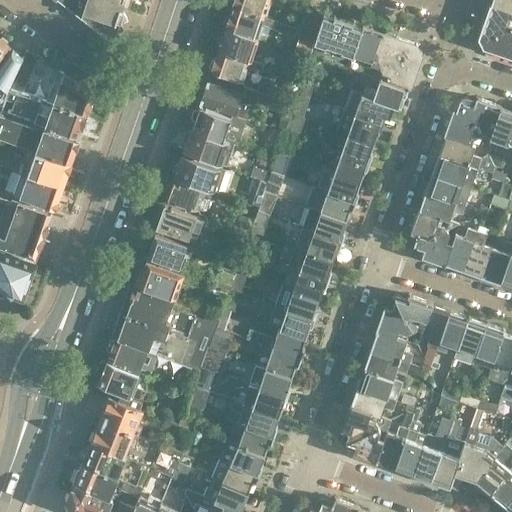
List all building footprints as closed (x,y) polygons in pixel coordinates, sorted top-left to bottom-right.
[(58,0),(113,43),(119,24),(127,20),(121,9),(124,1),(120,0),(58,0)] [(230,0),(233,5),(265,16),(270,0),(230,0)] [(490,3),(489,4),(511,11),(511,0),(491,0),(491,3),(490,3)] [(477,37),(480,42),(511,27),(511,11),(489,4),(478,37),(477,37)] [(225,15),(223,21),(226,27),(266,40),(270,28),(293,35),(297,26),(296,26),(270,17),(265,16),(233,5),(231,13),(225,15)] [(299,33),(299,35),(316,43),(325,14),(324,13),(323,12),(323,11),(309,7),(309,8),(308,7),(300,33),(299,33)] [(325,14),(316,43),(313,53),(331,59),(335,49),(344,19),(334,16),(325,14)] [(344,19),(335,49),(331,59),(349,65),(351,65),(354,55),(364,25),(362,25),(362,26),(353,22),(344,19)] [(364,25),(354,55),(351,65),(364,69),(367,62),(372,65),(383,33),(372,29),(372,28),(364,25)] [(219,48),(219,49),(251,59),(254,50),(263,53),(267,40),(266,40),(226,27),(224,34),(218,37),(216,43),(219,48)] [(511,27),(480,42),(483,48),(484,48),(511,57),(511,27)] [(383,33),(372,65),(379,67),(379,65),(382,72),(390,75),(389,78),(410,85),(421,54),(422,54),(416,43),(415,43),(383,33)] [(0,56),(9,45),(9,44),(8,43),(10,41),(1,34),(0,35),(0,56)] [(313,53),(316,43),(299,37),(294,51),(311,57),(313,53)] [(13,47),(0,63),(0,82),(8,89),(9,87),(23,56),(13,47)] [(23,56),(9,87),(23,92),(39,56),(27,48),(23,56)] [(212,69),(211,72),(244,81),(245,77),(248,67),(261,71),(264,63),(251,59),(219,49),(216,56),(211,58),(209,65),(212,69)] [(55,74),(46,100),(53,102),(87,113),(87,110),(90,109),(92,104),(91,101),(92,99),(91,99),(93,93),(93,92),(64,71),(59,68),(58,69),(56,74),(55,74)] [(368,84),(366,91),(374,94),(376,95),(375,96),(401,106),(404,96),(405,96),(408,88),(409,88),(410,85),(389,78),(372,72),(364,69),(362,75),(358,73),(355,80),(368,84)] [(316,80),(305,76),(300,92),(311,96),(316,80)] [(341,85),(351,88),(354,79),(344,76),(341,85)] [(202,100),(201,102),(206,104),(205,105),(236,115),(245,117),(250,103),(254,104),(258,93),(243,88),(242,91),(208,80),(205,89),(201,88),(197,99),(202,100)] [(285,92),(267,86),(265,92),(283,98),(285,92)] [(34,121),(45,125),(70,134),(70,132),(78,135),(80,127),(81,128),(82,125),(85,124),(87,119),(86,116),(87,113),(53,102),(23,92),(9,87),(8,89),(1,110),(34,121)] [(347,99),(344,108),(383,121),(386,113),(385,113),(385,111),(384,111),(387,102),(401,106),(375,96),(376,95),(374,94),(373,96),(361,92),(351,88),(347,99)] [(275,98),(258,91),(258,93),(255,101),(272,107),(275,98)] [(300,92),(293,112),(304,115),(311,96),(300,92)] [(466,96),(463,97),(479,135),(483,133),(488,136),(499,105),(476,97),(475,99),(466,96)] [(453,108),(444,134),(465,141),(467,135),(474,138),(479,135),(463,97),(460,99),(456,109),(453,108)] [(275,98),(272,107),(284,111),(279,129),(285,131),(294,104),(282,100),(275,98)] [(499,105),(488,136),(490,137),(498,140),(495,149),(505,152),(508,143),(511,130),(511,110),(501,106),(499,105)] [(245,122),(231,117),(204,108),(204,107),(199,106),(199,107),(194,109),(192,115),(194,120),(192,127),(231,140),(236,142),(238,143),(245,122)] [(344,108),(337,127),(374,140),(377,130),(379,131),(379,130),(381,130),(383,121),(344,108)] [(306,116),(293,112),(286,131),(300,135),(306,116)] [(0,138),(35,151),(68,162),(69,161),(73,159),(75,154),(72,150),(76,140),(69,137),(43,129),(43,130),(0,115),(0,138)] [(236,142),(231,140),(192,127),(192,128),(186,131),(184,137),(187,141),(184,150),(189,152),(188,152),(216,162),(228,166),(236,142)] [(337,127),(330,146),(370,160),(372,152),(372,151),(370,150),(374,140),(337,127)] [(300,135),(286,131),(279,151),(293,155),(300,135)] [(445,135),(438,153),(468,163),(474,165),(478,167),(491,172),(492,168),(494,164),(489,154),(481,158),(471,154),(475,145),(465,141),(444,134),(443,134),(445,135)] [(278,146),(273,144),(268,147),(267,148),(266,152),(275,155),(276,150),(278,146)] [(330,146),(324,166),(360,179),(364,170),(365,170),(365,169),(367,169),(370,160),(330,146)] [(19,170),(28,174),(60,185),(61,183),(65,182),(66,177),(64,173),(68,162),(35,151),(27,148),(19,170)] [(279,151),(272,171),(284,175),(291,155),(279,151)] [(438,153),(432,171),(472,185),(478,167),(474,165),(468,163),(438,153)] [(175,164),(172,171),(175,175),(175,177),(206,188),(214,189),(220,191),(227,170),(221,168),(214,166),(214,165),(187,156),(187,155),(183,154),(180,163),(175,164)] [(502,158),(489,154),(494,164),(499,166),(502,158)] [(269,172),(254,166),(251,175),(267,180),(269,172)] [(317,186),(327,189),(356,200),(359,191),(358,191),(358,190),(357,189),(360,179),(324,166),(317,186)] [(491,172),(490,176),(502,180),(504,172),(492,168),(491,172)] [(28,174),(21,171),(13,195),(47,207),(47,206),(52,208),(56,197),(60,196),(61,191),(59,188),(60,185),(28,174)] [(272,171),(265,190),(278,194),(285,175),(284,175),(272,171)] [(432,171),(425,190),(465,204),(472,185),(432,171)] [(167,197),(167,199),(172,200),(171,201),(199,210),(199,208),(207,209),(213,190),(206,188),(175,177),(172,184),(167,186),(165,192),(167,197)] [(511,184),(503,181),(498,194),(508,198),(511,187),(511,184)] [(313,184),(306,204),(309,205),(347,218),(350,209),(351,209),(352,208),(353,208),(356,200),(327,189),(317,186),(313,184)] [(278,194),(265,190),(258,209),(271,214),(278,194)] [(418,207),(418,208),(419,208),(440,216),(449,219),(452,211),(461,214),(465,204),(425,190),(419,208),(418,207)] [(0,219),(10,223),(43,235),(45,232),(47,231),(49,225),(48,223),(49,220),(48,220),(51,212),(18,201),(0,194),(0,219)] [(511,200),(497,194),(493,204),(508,210),(511,200)] [(160,218),(157,227),(162,228),(161,230),(189,239),(195,240),(198,230),(199,230),(203,220),(196,217),(197,216),(170,206),(165,204),(164,206),(159,207),(157,214),(160,218)] [(309,205),(302,225),(342,239),(345,230),(344,230),(344,229),(343,229),(347,218),(309,205)] [(480,205),(477,214),(485,217),(489,208),(480,205)] [(413,233),(409,243),(410,245),(428,237),(445,229),(446,228),(459,223),(449,219),(440,216),(419,208),(418,208),(409,232),(413,233)] [(271,214),(258,209),(254,219),(250,229),(264,234),(271,214)] [(250,229),(254,219),(239,213),(235,224),(250,229)] [(0,219),(0,245),(25,254),(35,257),(38,249),(39,249),(40,246),(42,245),(44,240),(43,237),(43,235),(10,223),(0,219)] [(342,239),(302,225),(296,244),(333,258),(336,248),(337,248),(338,247),(339,247),(342,239)] [(455,233),(452,243),(445,263),(446,263),(446,262),(463,268),(473,240),(476,230),(468,227),(464,236),(455,233)] [(445,229),(410,245),(411,248),(422,252),(421,255),(445,263),(452,243),(447,241),(449,234),(446,228),(445,229)] [(473,240),(463,268),(482,275),(492,246),(483,243),(487,234),(476,230),(473,240)] [(147,254),(147,255),(152,257),(151,258),(185,270),(193,247),(160,235),(155,233),(152,241),(147,243),(144,249),(147,254)] [(492,246),(482,275),(500,281),(510,252),(511,248),(511,242),(503,240),(500,249),(492,246)] [(246,241),(243,249),(260,254),(262,246),(246,241)] [(289,264),(300,268),(328,278),(331,269),(330,268),(331,267),(329,267),(333,258),(296,244),(289,264)] [(511,248),(510,252),(500,281),(511,285),(511,248)] [(243,249),(241,256),(257,262),(260,254),(243,249)] [(0,285),(12,296),(22,299),(35,263),(28,260),(0,250),(0,285)] [(135,282),(175,297),(183,273),(150,262),(151,261),(146,259),(143,267),(141,266),(139,270),(136,271),(135,276),(136,278),(135,282)] [(286,274),(283,284),(319,297),(322,288),(324,288),(324,287),(325,287),(328,278),(300,268),(289,264),(286,274)] [(237,270),(231,289),(241,293),(248,274),(237,270)] [(219,274),(216,280),(232,285),(235,276),(224,271),(219,274)] [(214,280),(210,292),(227,298),(231,286),(214,280)] [(132,299),(128,309),(210,340),(215,326),(220,312),(175,297),(135,282),(134,284),(131,286),(129,291),(131,294),(129,297),(132,299)] [(276,303),(276,304),(315,317),(317,309),(317,308),(317,307),(316,306),(319,297),(283,284),(276,303)] [(396,292),(394,294),(411,331),(416,329),(419,321),(424,323),(431,302),(432,301),(407,292),(406,296),(396,292)] [(384,304),(375,330),(376,330),(397,337),(399,331),(406,333),(411,331),(394,294),(391,295),(387,305),(384,304)] [(255,296),(252,306),(271,313),(267,323),(279,327),(305,336),(308,326),(309,327),(310,325),(311,326),(315,317),(276,304),(276,303),(255,296)] [(228,298),(225,307),(235,311),(237,306),(234,300),(228,298)] [(424,323),(421,333),(430,336),(427,345),(428,345),(423,360),(428,369),(428,368),(432,357),(434,350),(435,348),(438,339),(449,308),(432,302),(431,302),(424,323)] [(220,312),(215,326),(225,330),(231,311),(225,308),(222,307),(220,312)] [(435,348),(434,350),(445,353),(449,342),(454,344),(456,345),(467,315),(449,308),(438,339),(435,348)] [(117,332),(115,336),(116,337),(116,338),(147,350),(149,351),(159,354),(200,369),(208,347),(210,340),(128,309),(124,321),(121,320),(120,323),(117,324),(115,329),(117,332)] [(455,350),(453,356),(458,358),(463,359),(471,362),(471,361),(485,321),(467,315),(456,345),(455,350)] [(485,321),(471,361),(490,367),(504,328),(485,321)] [(225,330),(215,326),(208,347),(222,352),(225,354),(233,333),(225,330)] [(250,327),(247,337),(251,338),(301,356),(303,348),(302,347),(303,346),(302,345),(305,336),(279,327),(276,337),(250,327)] [(490,367),(487,377),(504,383),(511,360),(511,333),(504,331),(505,328),(504,328),(490,367)] [(376,330),(370,349),(400,359),(409,363),(420,366),(423,360),(403,352),(406,340),(397,337),(376,330)] [(111,338),(107,348),(111,349),(107,359),(139,372),(151,376),(159,354),(149,351),(147,350),(116,338),(115,339),(111,338)] [(270,355),(266,366),(291,375),(295,365),(296,365),(297,364),(298,364),(301,356),(251,338),(247,347),(270,355)] [(221,357),(222,352),(208,347),(200,369),(212,373),(217,375),(223,358),(221,357)] [(370,349),(364,367),(393,377),(396,371),(405,374),(409,363),(400,359),(370,349)] [(432,357),(428,368),(437,371),(441,360),(432,357)] [(101,359),(97,370),(102,372),(98,382),(110,387),(106,396),(108,397),(109,395),(138,407),(141,399),(138,398),(142,387),(136,386),(141,374),(139,373),(139,372),(107,359),(106,361),(101,359)] [(428,369),(423,360),(420,366),(418,369),(426,372),(428,369)] [(511,360),(504,383),(498,402),(508,406),(511,393),(511,360)] [(248,381),(259,385),(287,395),(290,387),(288,386),(289,385),(288,385),(291,375),(266,366),(262,376),(251,373),(248,381)] [(364,367),(357,385),(396,400),(403,381),(393,377),(364,367)] [(200,369),(194,387),(201,389),(206,391),(212,373),(200,369)] [(245,401),(252,404),(278,413),(281,404),(282,404),(283,403),(284,403),(287,395),(259,385),(248,381),(227,374),(224,384),(248,392),(247,394),(245,401)] [(349,403),(349,404),(371,412),(380,415),(383,406),(393,410),(396,400),(357,385),(351,403),(349,403)] [(442,386),(439,393),(440,394),(444,395),(453,398),(457,400),(460,393),(446,388),(442,386)] [(195,407),(201,389),(194,387),(193,390),(189,400),(188,404),(189,404),(195,407)] [(478,399),(461,392),(458,400),(476,407),(478,399)] [(449,408),(453,398),(444,395),(440,394),(436,403),(449,408)] [(104,408),(100,418),(139,434),(142,425),(138,423),(144,409),(109,395),(108,397),(106,396),(102,407),(104,408)] [(405,402),(408,403),(415,406),(418,399),(408,395),(405,402)] [(231,396),(224,416),(274,434),(277,427),(276,427),(276,425),(275,425),(278,413),(252,404),(245,401),(231,396)] [(494,412),(497,402),(480,399),(478,399),(476,407),(487,410),(494,412)] [(382,440),(375,461),(377,462),(377,461),(377,460),(394,466),(410,420),(413,412),(415,407),(415,406),(408,403),(401,425),(398,424),(395,433),(388,431),(387,430),(386,430),(382,440)] [(195,407),(189,404),(183,419),(198,424),(203,410),(195,407)] [(344,431),(341,441),(342,443),(378,425),(382,423),(384,417),(380,415),(371,412),(349,404),(345,417),(341,429),(344,431)] [(413,412),(410,420),(415,422),(420,409),(415,407),(413,412)] [(459,456),(448,485),(450,486),(455,473),(474,479),(503,445),(493,436),(475,429),(482,410),(476,408),(465,437),(459,456)] [(242,434),(239,443),(265,453),(268,444),(269,445),(270,443),(271,444),(274,434),(224,416),(221,426),(242,434)] [(378,425),(342,443),(343,446),(353,450),(352,453),(375,461),(382,440),(386,430),(390,419),(384,417),(382,423),(378,425)] [(100,418),(90,441),(130,458),(139,434),(100,418)] [(198,424),(183,419),(182,418),(178,427),(194,433),(198,424)] [(445,441),(431,479),(448,485),(459,456),(465,437),(462,435),(457,434),(461,423),(453,419),(445,441)] [(410,420),(394,466),(413,473),(423,444),(426,436),(416,432),(419,424),(415,422),(410,420)] [(189,444),(193,433),(180,429),(176,439),(189,444)] [(152,431),(149,437),(161,442),(164,435),(152,431)] [(204,434),(196,431),(192,440),(200,443),(204,434)] [(423,444),(413,473),(431,479),(445,441),(427,435),(426,436),(423,444)] [(226,438),(218,456),(259,474),(263,465),(261,465),(262,463),(261,463),(265,454),(265,453),(239,443),(226,438)] [(85,449),(80,461),(82,462),(140,486),(148,466),(130,458),(90,441),(87,450),(85,449)] [(503,445),(474,479),(488,492),(509,467),(504,463),(511,452),(511,450),(504,444),(503,445)] [(187,447),(183,455),(194,460),(198,451),(187,447)] [(218,456),(210,474),(215,476),(249,491),(252,483),(253,483),(254,482),(255,482),(259,474),(218,456)] [(79,469),(73,483),(113,500),(113,499),(118,501),(122,492),(137,498),(139,493),(141,487),(140,486),(82,462),(79,469)] [(511,462),(509,467),(488,492),(503,504),(511,492),(511,462)] [(180,463),(176,470),(188,475),(191,468),(180,463)] [(157,479),(160,471),(152,468),(149,475),(157,479)] [(176,470),(173,478),(184,483),(188,475),(176,470)] [(208,485),(204,494),(243,510),(246,503),(245,503),(245,501),(244,501),(249,491),(215,476),(210,486),(208,485)] [(72,488),(66,501),(67,501),(70,508),(73,510),(78,511),(130,511),(133,506),(126,504),(121,501),(120,502),(118,501),(113,499),(113,500),(73,483),(72,484),(74,485),(72,488)] [(190,488),(187,494),(190,500),(209,508),(207,511),(242,511),(243,510),(204,494),(190,488)] [(511,492),(503,504),(504,505),(511,511),(511,492)] [(133,506),(130,511),(155,511),(160,503),(162,499),(149,494),(147,497),(140,494),(139,493),(137,498),(133,506)] [(179,511),(178,511),(190,511),(193,505),(190,500),(187,494),(179,511)] [(320,498),(325,511),(356,511),(358,506),(334,498),(333,501),(323,497),(320,498)] [(310,508),(308,511),(325,511),(320,498),(317,499),(313,509),(310,508)] [(160,503),(155,511),(178,511),(179,511),(160,503)]
